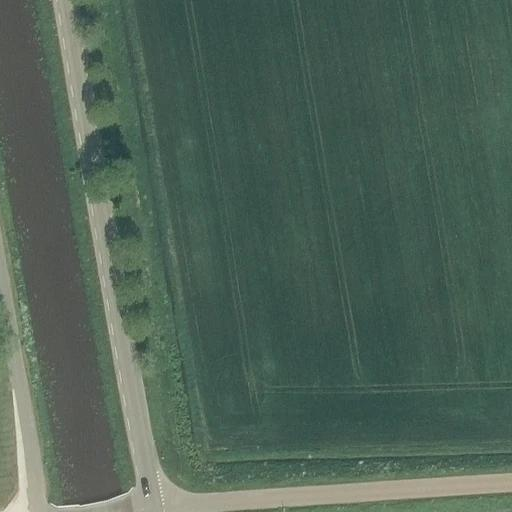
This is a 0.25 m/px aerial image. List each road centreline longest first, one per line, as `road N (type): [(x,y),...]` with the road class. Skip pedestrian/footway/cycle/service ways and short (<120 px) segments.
road 1 (tertiary): [(149,510),(56,0)]
road 2 (unclassified): [(149,510),(511,487)]
road 3 (unclassified): [(43,511),(0,272)]
